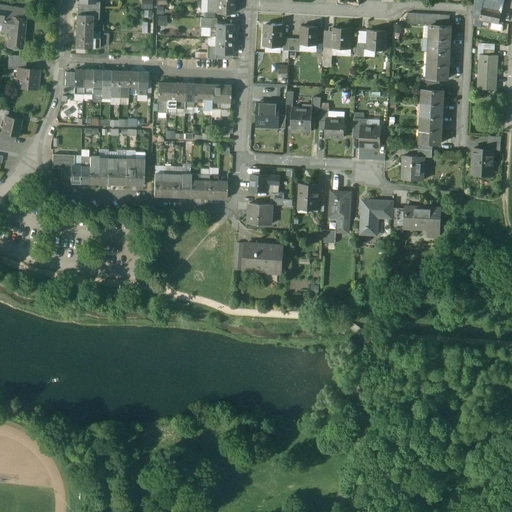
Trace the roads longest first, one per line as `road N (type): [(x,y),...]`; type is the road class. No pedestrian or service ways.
road 1 (residential): [(24,155),(68,194),(230,209),(238,157)]
road 2 (residential): [(61,58),(242,72)]
road 3 (residential): [(238,157),(367,165),(367,175)]
